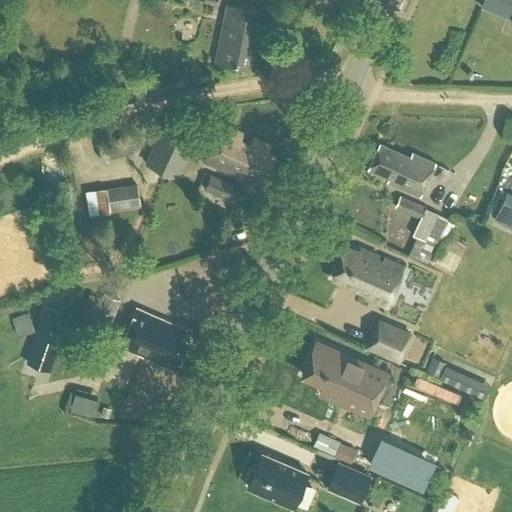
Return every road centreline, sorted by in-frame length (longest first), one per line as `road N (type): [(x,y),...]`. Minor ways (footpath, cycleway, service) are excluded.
road 1 (tertiary): [(164,511),(385,0)]
road 2 (track): [(0,150),(166,100),(285,79),(350,80),(390,98),(511,100)]
